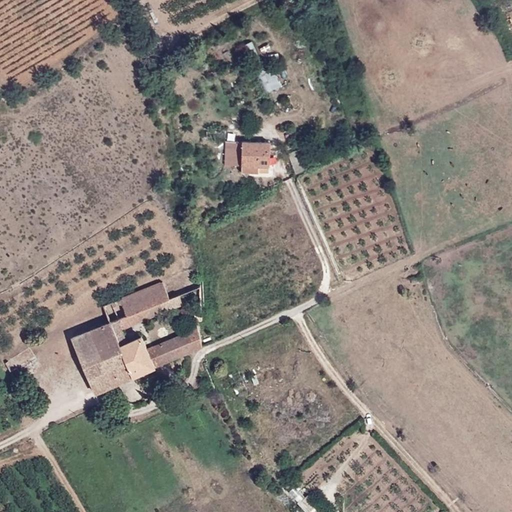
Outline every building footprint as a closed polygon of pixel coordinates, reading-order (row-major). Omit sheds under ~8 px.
[(283,87),(278,74),(270,77),(267,69),(260,72),(268,92),(283,87)] [(242,166),(242,141),(226,140),(224,165),(242,166)] [(270,142),(242,141),(242,166),(250,166),(250,172),(258,172),(258,166),(269,166),(270,142)] [(296,174),(305,169),(298,150),(288,154),(296,174)] [(170,298),(162,281),(103,305),(110,322),(112,321),(119,319),(170,298)] [(112,321),(121,345),(121,344),(128,341),(123,328),(183,303),(180,294),(170,298),(119,319),(112,321)] [(112,321),(110,322),(72,337),(82,360),(121,345),(112,321)] [(121,344),(135,376),(195,349),(203,346),(198,326),(148,348),(143,335),(128,341),(121,344)] [(82,360),(96,392),(135,376),(121,344),(121,345),(82,360)]
